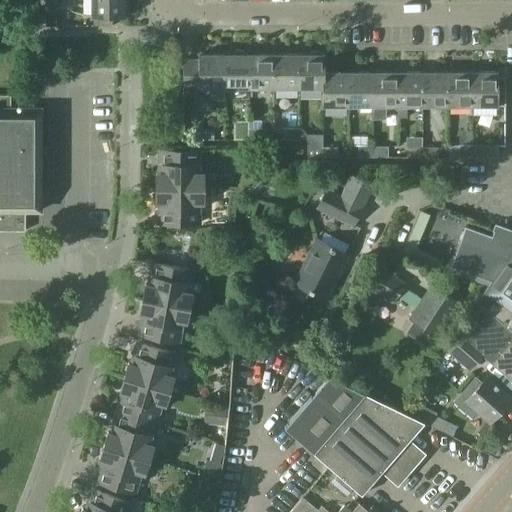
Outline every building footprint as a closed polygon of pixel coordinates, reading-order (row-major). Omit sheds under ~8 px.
[(56,0),(45,0),(46,26),(57,26),(56,0)] [(125,16),(125,0),(91,0),(92,16),(125,16)] [(225,55),(225,87),(249,87),(249,54),(225,55)] [(249,87),(275,87),(275,54),(249,54),(249,87)] [(275,54),(275,87),(299,87),(299,54),(275,54)] [(299,87),(323,87),(324,87),(324,72),(325,72),(325,54),(299,54),(299,87)] [(183,60),(183,87),(225,87),(225,55),(199,55),(199,60),(183,60)] [(349,105),(348,72),(325,72),(324,72),(324,87),(323,87),(323,105),(349,105)] [(374,105),(374,72),(348,72),(349,105),(373,105),(374,105)] [(398,72),(374,72),(374,105),(373,105),(374,118),(387,118),(386,105),(398,105),(398,72)] [(423,105),(423,72),(398,72),(398,105),(398,117),(407,117),(407,105),(423,105)] [(449,105),(449,72),(423,72),(423,105),(449,105)] [(473,105),(473,72),(449,72),(449,105),(473,105)] [(473,72),(473,105),(505,105),(505,76),(498,76),(498,72),(473,72)] [(41,210),(41,108),(11,108),(11,94),(0,94),(0,230),(26,230),(26,210),(41,210)] [(215,140),(215,136),(214,129),(199,130),(200,140),(215,140)] [(235,140),(250,140),(250,129),(235,129),(235,140)] [(265,129),(250,129),(250,140),(265,140),(265,129)] [(300,139),(300,129),(284,129),(284,139),(300,139)] [(323,135),(308,135),(308,139),(308,157),(323,157),(323,146),(323,135)] [(459,157),(473,157),(473,145),(458,145),(459,157)] [(498,145),(473,145),(473,157),(498,157),(498,145)] [(323,146),(323,157),(338,157),(338,147),(323,146)] [(358,157),(375,157),(374,147),(358,147),(358,157)] [(388,147),(374,147),(375,157),(388,157),(388,147)] [(407,157),(423,157),(423,147),(407,147),(407,157)] [(437,147),(423,147),(423,157),(437,157),(437,147)] [(157,172),(157,187),(203,187),(203,172),(199,172),(199,150),(161,150),(161,172),(157,172)] [(275,150),(275,162),(292,162),(292,150),(275,150)] [(362,208),(362,207),(373,186),(353,176),(342,197),(327,190),(317,208),(353,226),(362,208)] [(161,223),(199,223),(199,201),(203,201),(203,187),(157,187),(157,201),(161,201),(161,223)] [(489,285),(477,301),(511,331),(511,230),(496,225),(493,232),(494,232),(492,236),(466,227),(450,271),(489,285)] [(326,299),(348,254),(316,239),(294,284),(326,299)] [(146,284),(143,298),(189,306),(191,292),(188,291),(192,270),(154,262),(150,284),(146,284)] [(402,286),(386,275),(377,288),(393,300),(402,286)] [(416,339),(418,340),(429,347),(436,336),(458,303),(432,285),(410,319),(414,321),(413,323),(412,325),(411,327),(411,329),(411,331),(411,333),(412,334),(413,336),(414,338),(416,339)] [(140,334),(178,341),(182,320),(186,320),(189,306),(143,298),(141,312),(144,313),(140,334)] [(511,331),(477,301),(456,331),(483,354),(511,379),(511,331)] [(469,370),(483,354),(456,331),(444,347),(469,370)] [(125,376),(169,389),(173,375),(169,374),(176,353),(139,342),(132,363),(129,362),(125,376)] [(225,363),(214,360),(210,375),(220,378),(225,363)] [(124,391),(118,412),(155,423),(161,402),(165,403),(169,389),(125,376),(120,390),(124,391)] [(284,428),(313,453),(363,393),(329,376),(284,428)] [(475,378),(455,401),(473,417),(478,412),(489,422),(511,398),(486,376),(481,383),(475,378)] [(424,422),(363,393),(313,453),(361,495),(382,470),(396,482),(397,482),(398,482),(422,455),(422,454),(422,453),(421,452),(408,441),(424,422)] [(212,424),(225,425),(227,407),(214,406),(212,424)] [(155,423),(118,412),(112,432),(108,431),(104,445),(148,458),(153,444),(149,443),(155,423)] [(457,426),(445,421),(440,430),(452,436),(457,426)] [(97,481),(134,492),(140,471),(144,472),(148,458),(104,445),(100,459),(104,460),(97,481)] [(219,479),(223,466),(205,460),(201,474),(219,479)] [(80,511),(126,511),(130,503),(94,488),(86,509),(83,508),(80,511)] [(289,511),(315,511),(318,510),(317,510),(303,497),(289,511)] [(196,499),(191,511),(208,511),(212,504),(196,499)]
